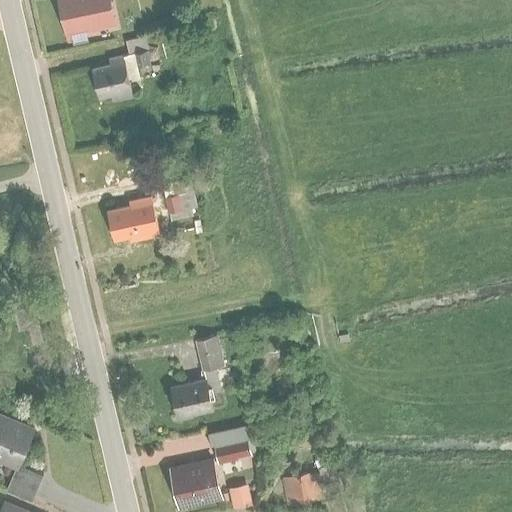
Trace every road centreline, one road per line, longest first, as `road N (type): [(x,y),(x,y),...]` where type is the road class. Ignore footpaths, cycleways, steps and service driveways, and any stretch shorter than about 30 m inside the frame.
road 1 (secondary): [(130,511),(11,0)]
road 2 (track): [(92,353),(291,306)]
